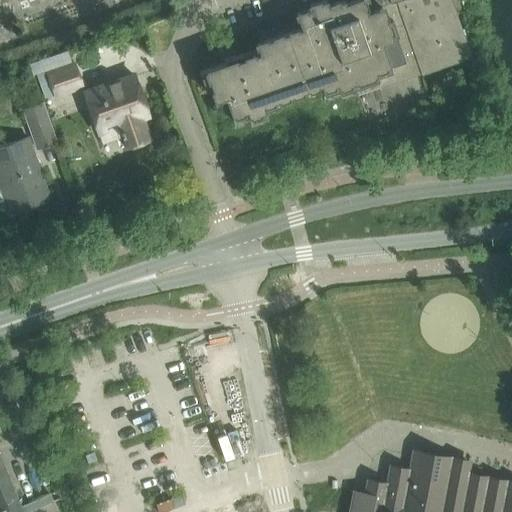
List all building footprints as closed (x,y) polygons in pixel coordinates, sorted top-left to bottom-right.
[(468,56),(449,0),(338,0),(339,1),(328,5),(325,0),(324,0),(309,5),(310,9),(296,14),(300,28),(256,44),(257,48),(224,60),(225,63),(199,72),(205,89),(211,87),(216,102),(225,98),(233,122),(248,117),(250,123),(267,117),(265,111),(279,106),(277,100),(321,84),(325,95),(339,91),(340,94),(406,71),(408,77),(468,56)] [(44,99),(54,96),(55,98),(84,88),(75,62),(47,71),(46,67),(35,71),(44,99)] [(134,76),(85,93),(98,132),(118,125),(126,147),(148,140),(140,117),(148,114),(134,76)] [(39,105),(21,112),(34,149),(53,143),(39,105)] [(27,137),(0,146),(0,183),(0,184),(0,183),(0,209),(8,206),(10,212),(49,199),(27,137)] [(511,511),(511,484),(468,476),(471,461),(452,457),(450,463),(432,459),(412,455),(408,473),(390,470),(386,487),(367,483),(365,492),(353,490),(348,511),(511,511)] [(0,511),(27,511),(54,501),(51,494),(21,506),(0,457),(0,511)]
